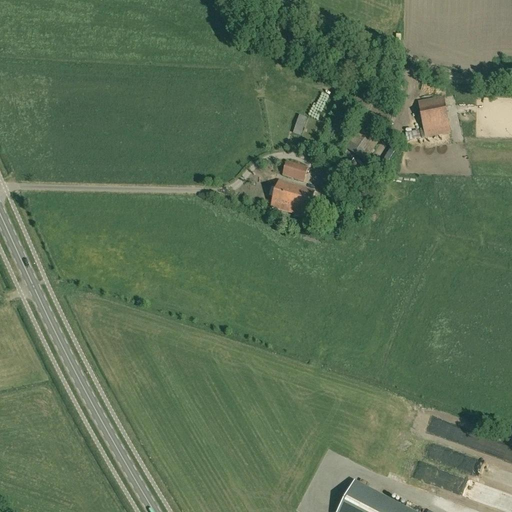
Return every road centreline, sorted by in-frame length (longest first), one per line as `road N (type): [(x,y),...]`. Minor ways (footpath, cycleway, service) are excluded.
road 1 (secondary): [(152,511),(78,383),(0,214)]
road 2 (track): [(279,0),(440,69),(511,78)]
